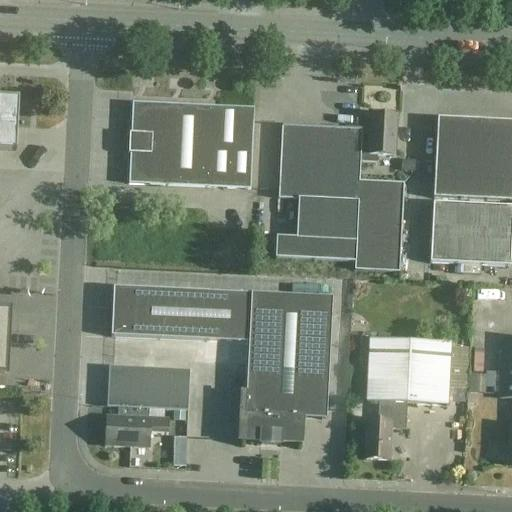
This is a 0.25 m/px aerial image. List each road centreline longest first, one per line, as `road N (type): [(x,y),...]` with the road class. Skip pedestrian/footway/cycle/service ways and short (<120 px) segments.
road 1 (unclassified): [(506,511),(169,495),(89,487),(68,471),(82,24)]
road 2 (tertiary): [(359,38),(82,24)]
road 3 (tertiary): [(511,45),(359,38)]
